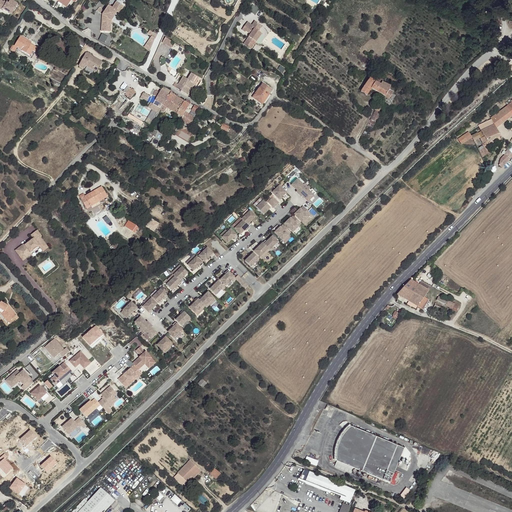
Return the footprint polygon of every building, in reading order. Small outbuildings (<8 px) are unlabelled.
[(71,0),(60,0),(58,3),(67,8),(71,1),(71,0)] [(0,1),(0,10),(1,11),(2,10),(10,16),(17,6),(11,2),(8,6),(7,5),(6,6),(0,1)] [(111,10),(107,7),(101,16),(106,19),(103,23),(101,23),(100,32),(106,33),(107,28),(110,29),(110,22),(116,13),(118,15),(124,6),(116,1),(111,10)] [(252,5),(249,11),(255,14),(258,9),(252,5)] [(262,27),(255,22),(252,27),(247,24),(242,31),(245,33),(246,32),(251,36),(244,46),(251,51),(262,35),(258,32),(262,27)] [(101,34),(99,39),(104,42),(107,36),(101,34)] [(153,40),(150,37),(142,48),(148,52),(153,40)] [(27,43),(19,38),(14,47),(23,53),(22,54),(28,59),(31,53),(34,54),(36,51),(26,45),(27,43)] [(162,44),(179,51),(181,45),(164,38),(162,44)] [(38,47),(29,41),(27,43),(26,45),(36,51),(38,47)] [(102,63),(85,54),(78,67),(84,70),(85,68),(96,73),(102,63)] [(197,78),(192,75),(189,79),(194,83),(197,78)] [(382,81),(371,75),(360,93),(366,96),(371,90),(389,100),(392,94),(388,92),(390,89),(381,83),(382,81)] [(194,83),(189,79),(188,81),(183,78),(176,88),(188,96),(194,85),(194,84),(194,83)] [(271,90),(261,83),(251,96),(252,97),(260,103),(271,90)] [(129,89),(124,95),(129,99),(134,93),(129,89)] [(165,100),(167,96),(166,95),(159,91),(158,93),(154,91),(151,96),(155,98),(151,105),(158,109),(159,107),(160,104),(162,105),(165,100)] [(146,102),(149,95),(142,92),(139,98),(146,102)] [(183,101),(169,93),(167,96),(165,100),(172,104),(173,101),(180,105),(183,101)] [(184,101),(183,101),(180,105),(175,113),(181,116),(179,119),(189,124),(193,117),(184,112),(189,102),(185,99),(184,101)] [(165,100),(162,105),(166,108),(175,113),(180,105),(173,101),(172,104),(165,100)] [(200,109),(193,105),(190,111),(197,114),(200,109)] [(511,116),(505,107),(491,117),(493,119),(497,128),(511,116)] [(378,112),(375,110),(371,115),(366,125),(373,128),(381,113),(378,112)] [(153,119),(149,127),(156,131),(157,128),(159,129),(155,135),(161,138),(168,126),(160,122),(153,119)] [(497,128),(493,119),(478,126),(481,131),(494,125),(496,129),(497,128)] [(496,129),(494,125),(481,131),(469,137),(472,142),(480,138),(483,145),(499,137),(496,129)] [(486,153),(483,149),(478,153),(481,158),(486,153)] [(297,180),(291,185),(297,191),(295,192),(298,195),(307,187),(304,184),(303,186),(297,180)] [(279,186),(276,184),(269,191),(272,193),(279,186)] [(84,194),(79,197),(86,209),(107,197),(103,189),(102,186),(100,187),(84,196),(84,194)] [(286,193),(279,186),(272,193),(279,200),(286,193)] [(307,187),(298,195),(301,198),(302,197),(307,202),(313,197),(308,191),(309,190),(307,187)] [(278,203),(272,197),(270,200),(276,206),(278,203)] [(260,199),(253,206),(255,208),(262,202),(260,199)] [(276,206),(270,200),(267,202),(273,208),(276,206)] [(262,202),(255,208),(262,216),(269,209),(262,202)] [(298,213),(295,216),(302,223),(308,217),(310,215),(302,207),(297,212),(298,213)] [(242,216),(239,218),(241,220),(248,227),(250,224),(249,223),(255,218),(249,212),(243,217),(242,216)] [(288,223),(285,226),(292,233),(298,227),(300,224),(292,216),(287,221),(288,223)] [(145,227),(154,232),(159,223),(150,217),(145,227)] [(138,227),(128,220),(123,226),(134,233),(138,227)] [(234,229),(239,235),(245,230),(246,231),(249,228),(248,227),(241,220),(238,222),(239,224),(234,229)] [(278,232),(275,235),(282,242),(288,236),(290,233),(282,225),(277,230),(278,232)] [(221,238),(227,244),(232,238),(234,239),(236,237),(228,228),(226,231),(227,232),(221,238)] [(24,244),(16,251),(20,255),(23,252),(27,258),(32,253),(31,252),(40,245),(42,248),(47,244),(40,236),(41,235),(37,230),(31,234),(34,238),(25,245),(24,244)] [(277,243),(272,237),(266,242),(265,241),(262,244),(269,251),(270,252),(273,250),(272,248),(277,243)] [(266,253),(269,251),(262,244),(261,242),(258,245),(259,246),(253,252),(259,258),(265,252),(266,253)] [(214,255),(206,247),(203,250),(204,251),(198,256),(204,262),(210,257),(211,258),(214,255)] [(257,263),(260,261),(251,252),(249,255),(250,256),(244,262),(250,267),(255,262),(257,263)] [(203,265),(194,256),(192,259),(193,260),(187,266),(193,272),(199,266),(200,268),(203,265)] [(174,272),(171,274),(180,283),(182,280),(181,279),(187,274),(181,268),(175,273),(174,272)] [(232,283),(235,280),(227,272),(224,274),(225,276),(220,281),(225,287),(231,281),(232,283)] [(171,280),(166,286),(171,291),(177,286),(178,287),(181,284),(180,283),(173,276),(170,279),(171,280)] [(237,277),(234,279),(244,290),(247,287),(237,277)] [(222,291),(225,289),(217,280),(214,283),(215,284),(210,290),(215,296),(221,290),(222,291)] [(418,287),(410,281),(396,297),(408,303),(418,287)] [(425,291),(418,287),(408,303),(417,308),(423,298),(427,293),(425,291)] [(167,297),(159,288),(156,291),(157,292),(152,298),(157,304),(163,298),(164,299),(167,297)] [(204,307),(206,308),(208,306),(207,304),(213,299),(207,293),(201,298),(200,297),(198,300),(204,307)] [(428,301),(423,298),(417,308),(422,311),(428,301)] [(437,298),(436,303),(456,312),(459,306),(453,304),(452,305),(437,298)] [(143,303),(141,306),(149,314),(151,312),(150,310),(156,305),(150,299),(145,305),(143,303)] [(202,310),(204,307),(198,300),(196,299),(194,301),(195,302),(189,308),(195,314),(200,308),(202,310)] [(127,305),(122,311),(127,317),(133,311),(134,312),(137,310),(129,301),(126,304),(127,305)] [(0,315),(9,324),(18,316),(9,305),(0,302),(0,315)] [(434,306),(432,310),(442,315),(444,310),(434,306)] [(187,322),(190,320),(182,311),(180,314),(180,315),(175,320),(180,326),(186,321),(187,322)] [(138,330),(141,333),(149,324),(147,322),(145,323),(140,317),(134,323),(140,329),(138,330)] [(180,334),(182,331),(174,323),(172,326),(173,327),(167,332),(173,338),(178,333),(180,334)] [(149,324),(141,333),(143,335),(145,334),(150,340),(156,334),(151,328),(152,327),(149,324)] [(95,326),(82,337),(90,347),(103,336),(95,326)] [(169,348),(171,345),(163,337),(160,340),(161,341),(156,347),(162,352),(167,347),(169,348)] [(53,339),(43,346),(53,358),(58,353),(61,357),(67,352),(64,348),(62,350),(53,339)] [(129,369),(117,379),(122,386),(135,376),(136,378),(141,374),(138,370),(145,364),(149,368),(155,364),(145,352),(144,353),(139,348),(135,351),(140,356),(132,363),(129,360),(124,363),(129,369)] [(51,372),(53,376),(49,379),(54,385),(63,378),(65,380),(71,375),(68,371),(69,370),(70,370),(74,367),(75,369),(78,367),(81,370),(89,363),(87,360),(79,351),(64,364),(63,362),(51,372)] [(16,370),(4,380),(10,387),(18,380),(22,385),(20,386),(23,390),(32,382),(29,379),(29,378),(22,370),(19,372),(16,370)] [(206,383),(202,379),(197,384),(201,388),(206,383)] [(38,386),(29,394),(38,404),(47,396),(38,386)] [(89,401),(78,410),(84,418),(99,405),(107,414),(110,412),(107,408),(114,401),(111,398),(115,394),(109,386),(100,394),(102,397),(100,398),(101,399),(97,403),(93,399),(89,402),(89,401)] [(60,427),(67,435),(77,427),(78,428),(80,426),(82,428),(85,426),(78,418),(74,421),(76,422),(74,424),(70,419),(60,427)] [(377,439),(351,428),(341,439),(340,444),(336,463),(362,473),(377,439)] [(404,452),(377,439),(362,473),(389,486),(404,452)] [(317,463),(306,459),(305,463),(315,468),(317,463)] [(37,471),(33,466),(28,471),(32,476),(37,471)] [(198,470),(194,466),(183,478),(187,483),(198,470)] [(220,473),(214,468),(210,474),(215,478),(220,473)] [(308,473),(301,470),(298,479),(305,482),(308,473)] [(333,482),(308,473),(305,482),(329,491),(333,482)] [(336,483),(333,482),(329,491),(350,499),(350,497),(332,490),(336,483)] [(353,490),(336,483),(332,490),(350,497),(353,490)] [(104,511),(115,501),(100,487),(75,511),(104,511)] [(169,498),(176,505),(181,501),(174,494),(169,498)] [(346,511),(350,503),(342,499),(336,511),(346,511)]
